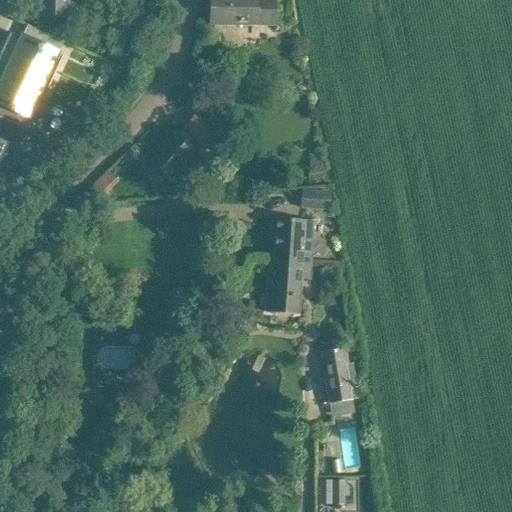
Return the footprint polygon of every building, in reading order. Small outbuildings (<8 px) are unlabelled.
[(37,0),(37,15),(69,16),(69,0),(37,0)] [(210,0),(210,25),(274,26),(274,0),(210,0)] [(0,118),(17,126),(23,114),(32,96),(41,100),(40,101),(41,102),(62,57),(21,38),(6,71),(7,71),(7,70),(12,72),(7,82),(0,96),(0,103),(1,104),(0,105),(0,118)] [(0,159),(16,167),(31,135),(33,136),(33,134),(0,118),(0,159)] [(151,162),(153,165),(151,168),(163,179),(165,176),(168,178),(174,172),(182,180),(195,166),(186,158),(193,151),(187,145),(192,140),(181,130),(176,136),(175,135),(151,162)] [(96,184),(86,193),(98,207),(109,197),(106,195),(96,184)] [(301,191),(300,208),(328,210),(329,193),(301,191)] [(307,265),(310,222),(276,219),(273,263),(307,265)] [(307,265),(273,263),(270,263),(267,312),(297,314),(300,279),(306,279),(307,265)] [(118,325),(155,329),(157,315),(119,311),(118,325)] [(321,354),(330,412),(348,409),(347,401),(357,399),(349,349),(321,354)] [(328,447),(343,443),(340,430),(325,433),(328,447)] [(326,486),(325,510),(351,511),(352,487),(326,486)]
